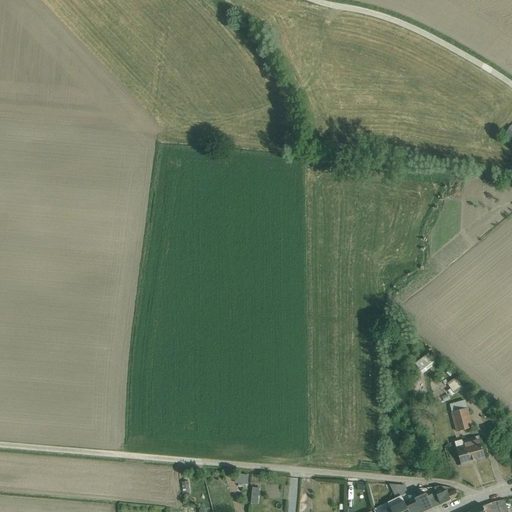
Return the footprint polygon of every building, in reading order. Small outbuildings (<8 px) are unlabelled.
[(430,352),(415,364),(423,374),(436,364),(435,361),(436,360),(430,352)] [(446,381),(443,383),(445,385),(447,384),(451,389),(448,391),(451,396),(463,387),(456,378),(448,383),(446,381)] [(465,400),(450,404),(452,412),(451,413),(456,432),(473,428),(468,408),(467,408),(465,400)] [(461,465),(461,467),(477,463),(485,461),(480,439),(464,443),(462,441),(462,440),(454,442),(461,465)] [(236,474),(235,484),(248,485),(249,475),(236,474)] [(188,481),(182,482),(183,493),(190,493),(188,481)] [(396,499),(401,496),(406,494),(402,485),(389,484),(396,499)] [(435,493),(440,505),(458,497),(458,496),(459,495),(457,491),(456,491),(455,491),(448,494),(446,491),(444,492),(442,488),(443,487),(440,486),(434,488),(434,490),(435,493)] [(252,488),(251,504),(258,504),(259,488),(252,488)] [(416,503),(407,507),(409,511),(424,511),(433,508),(427,497),(426,493),(414,498),(416,503)] [(435,493),(432,494),(437,506),(440,505),(435,493)] [(432,494),(427,497),(433,508),(437,506),(432,494)] [(409,511),(407,507),(401,496),(396,499),(388,503),(390,508),(383,511),(409,511)] [(507,511),(503,500),(495,502),(498,511),(507,511)] [(498,511),(495,502),(488,504),(491,511),(498,511)]
